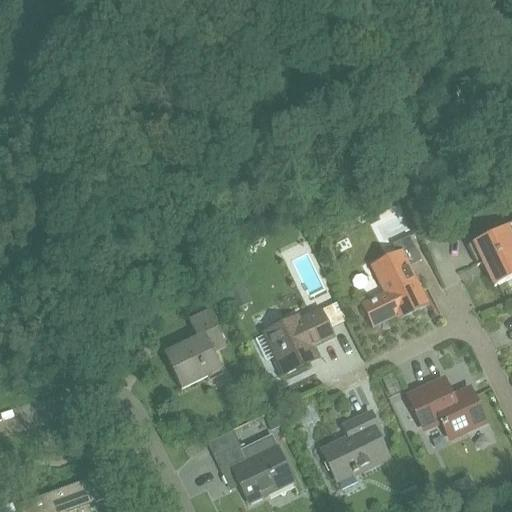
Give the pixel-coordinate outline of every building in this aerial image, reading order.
[(25,0),(24,8),(33,10),(34,0),(25,0)] [(390,194),(374,203),(375,204),(380,215),(397,206),(391,196),(390,194)] [(511,280),(511,226),(467,248),(477,268),(483,265),(495,289),(511,280)] [(398,323),(429,308),(412,274),(424,268),(414,248),(372,269),(385,296),(363,307),(374,331),(396,320),(398,323)] [(340,305),(321,314),(329,331),(348,322),(340,305)] [(226,350),(223,344),(208,312),(188,322),(196,340),(163,357),(181,393),(222,372),(214,356),(226,350)] [(329,331),(321,314),(300,324),(298,320),(265,336),(285,378),(305,368),(302,364),(313,358),(310,351),(333,340),(329,331)] [(450,443),(485,426),(469,392),(452,400),(443,382),(408,399),(425,434),(442,426),(450,443)] [(277,416),(265,420),(270,433),(282,428),(277,416)] [(366,473),(389,462),(378,439),(382,437),(372,416),(345,429),(351,441),(323,455),(338,484),(365,471),(366,473)] [(241,448),(215,461),(228,488),(239,482),(251,506),(294,485),(276,450),(249,464),(241,448)] [(99,478),(17,507),(18,511),(68,511),(94,503),(95,506),(108,501),(99,478)]
